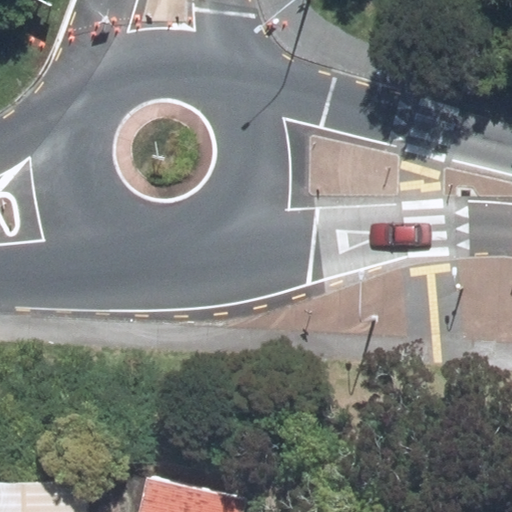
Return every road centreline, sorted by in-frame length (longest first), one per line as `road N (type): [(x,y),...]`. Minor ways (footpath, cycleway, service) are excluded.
road 1 (secondary): [(511,227),(240,239)]
road 2 (secondary): [(253,94),(511,167)]
road 3 (secondary): [(83,90),(107,69),(168,51),(228,71)]
road 4 (secondary): [(253,94),(275,153),(260,215),(240,239)]
road 5 (secondary): [(240,239),(214,257),(154,267),(97,243)]
